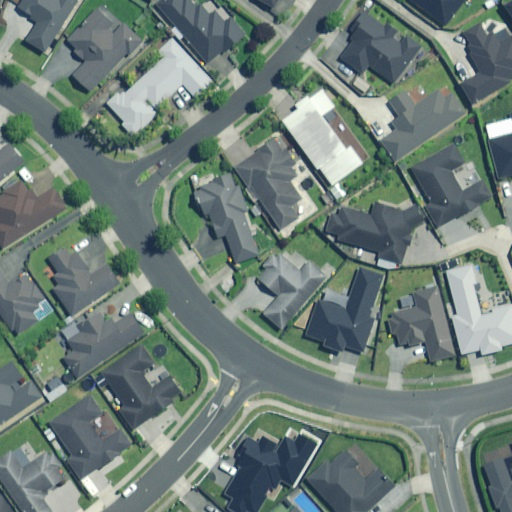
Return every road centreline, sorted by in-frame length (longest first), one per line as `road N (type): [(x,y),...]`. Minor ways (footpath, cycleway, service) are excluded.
road 1 (residential): [(117,196),(266,79),(332,0)]
road 2 (tertiary): [(117,196),(183,296),(251,359)]
road 3 (residential): [(122,511),(216,416),(251,359)]
road 4 (tertiary): [(251,359),(332,395),(436,407)]
road 5 (tertiary): [(0,88),(52,127),(117,196)]
